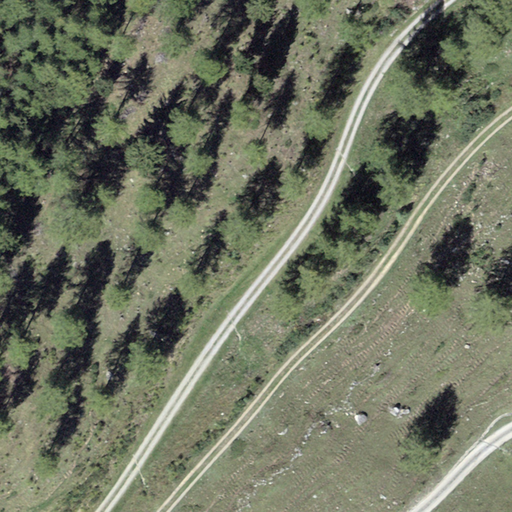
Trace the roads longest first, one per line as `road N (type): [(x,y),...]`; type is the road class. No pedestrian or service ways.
road 1 (track): [(104,511),(197,370),(322,204),(388,56),(447,0)]
road 2 (track): [(161,511),(511,107)]
road 3 (track): [(511,431),(421,511)]
